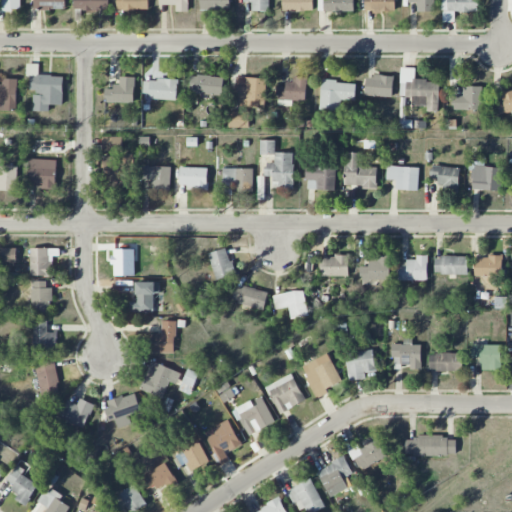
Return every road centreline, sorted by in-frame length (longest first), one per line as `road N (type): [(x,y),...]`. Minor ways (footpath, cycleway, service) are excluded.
road 1 (residential): [(511,223),(0,222)]
road 2 (residential): [(500,45),(0,43)]
road 3 (residential): [(195,511),(361,409),(511,404)]
road 4 (residential): [(85,44),(86,276),(107,337),(104,359)]
